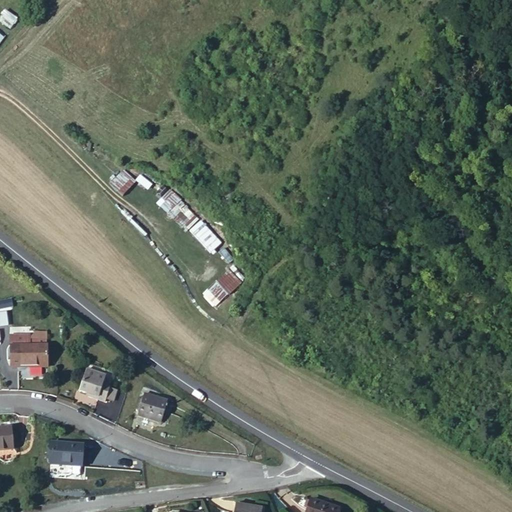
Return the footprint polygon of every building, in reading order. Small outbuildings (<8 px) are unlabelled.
[(6,11),(0,19),(0,21),(11,29),(18,19),(6,11)] [(159,199),(210,254),(222,243),(171,187),(159,199)] [(227,269),(201,292),(214,306),(240,283),(227,269)] [(48,367),(48,346),(46,346),(36,346),(36,342),(31,342),(31,335),(11,336),(11,368),(48,367)] [(89,396),(105,402),(106,400),(110,388),(111,386),(104,383),(106,377),(87,371),(80,391),(89,394),(89,396)] [(117,390),(110,388),(106,400),(113,402),(117,390)] [(145,395),(144,397),(139,412),(139,416),(161,423),(168,402),(145,395)] [(11,429),(0,429),(0,449),(13,449),(11,429)] [(83,446),(53,443),(51,464),(81,467),(82,467),(83,446)] [(311,502),(309,508),(308,511),(338,511),(339,510),(329,506),(312,501),(311,502)]
